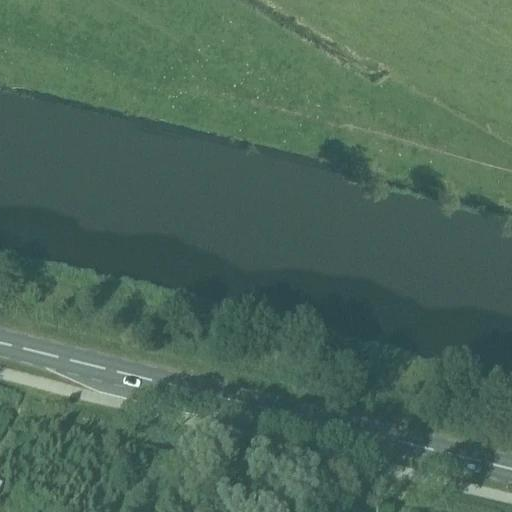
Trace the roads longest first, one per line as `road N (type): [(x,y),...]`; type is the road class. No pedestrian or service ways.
road 1 (primary): [(511,467),(0,339)]
road 2 (track): [(295,111),(511,173)]
